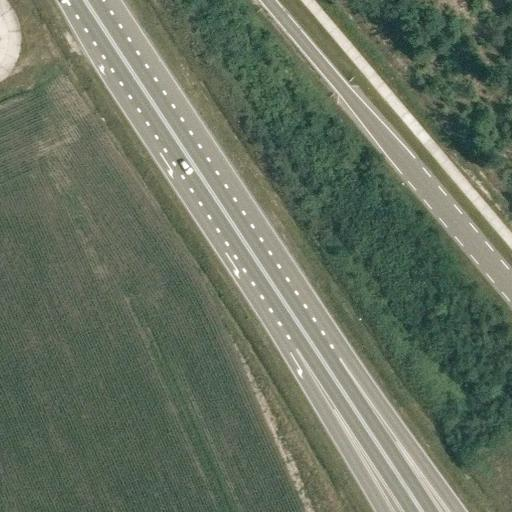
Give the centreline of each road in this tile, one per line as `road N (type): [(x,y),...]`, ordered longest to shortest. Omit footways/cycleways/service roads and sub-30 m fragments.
road 1 (trunk): [(83,0),(317,356)]
road 2 (tertiary): [(267,0),(511,289)]
road 3 (trunk): [(454,511),(317,356)]
road 4 (trunk): [(317,356),(423,511)]
road 5 (trunk): [(317,356),(386,511)]
